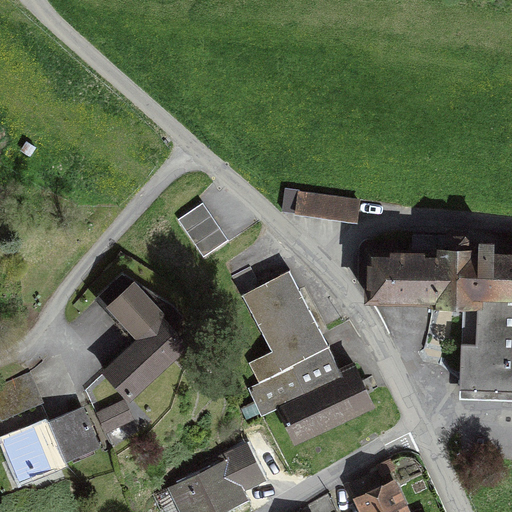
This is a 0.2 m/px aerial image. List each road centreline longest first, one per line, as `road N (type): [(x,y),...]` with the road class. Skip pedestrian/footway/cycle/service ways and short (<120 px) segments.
road 1 (residential): [(192,146),(79,273),(27,347),(0,363)]
road 2 (residential): [(192,146),(29,0)]
road 3 (residential): [(315,279),(363,232),(397,218),(511,231)]
road 4 (residential): [(315,279),(192,146)]
road 5 (residential): [(418,425),(315,279)]
road 6 (residential): [(418,425),(273,511)]
